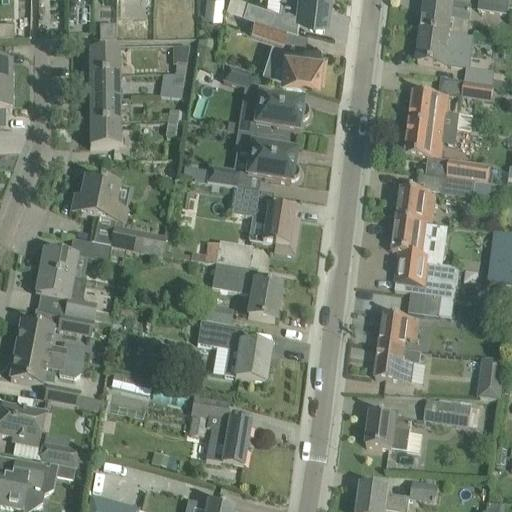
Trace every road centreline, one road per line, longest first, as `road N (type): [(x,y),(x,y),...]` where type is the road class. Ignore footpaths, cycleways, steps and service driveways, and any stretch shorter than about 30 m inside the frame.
road 1 (tertiary): [(304,511),(368,0)]
road 2 (residential): [(10,246),(33,158),(36,24)]
